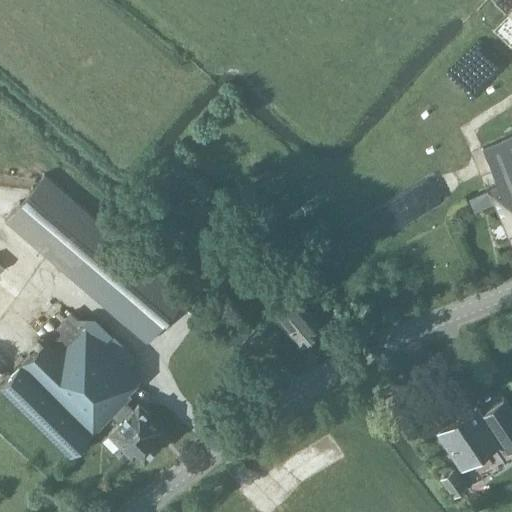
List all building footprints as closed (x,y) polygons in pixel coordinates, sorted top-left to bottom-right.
[(501,14),(511,3),(511,0),(497,0),(492,5),(501,14)] [(511,8),(507,14),(493,31),(511,48),(511,8)] [(511,135),(482,148),(497,186),(488,190),(511,246),(511,135)] [(4,220),(35,246),(148,342),(187,296),(43,174),(4,220)] [(266,307),(298,345),(320,327),(288,289),(280,295),(266,307)] [(136,358),(112,333),(109,336),(105,332),(98,339),(71,312),(21,363),(0,384),(0,386),(70,456),(92,433),(111,415),(118,422),(108,432),(131,455),(137,450),(142,455),(156,441),(151,435),(159,427),(149,416),(150,415),(138,402),(132,408),(125,400),(130,395),(127,392),(139,379),(127,368),(136,358)] [(253,328),(249,324),(237,313),(220,332),(236,347),(253,328)] [(498,441),(504,452),(511,446),(511,410),(503,396),(479,412),(475,405),(438,429),(461,465),(498,441)] [(440,477),(452,493),(465,484),(453,467),(440,477)]
